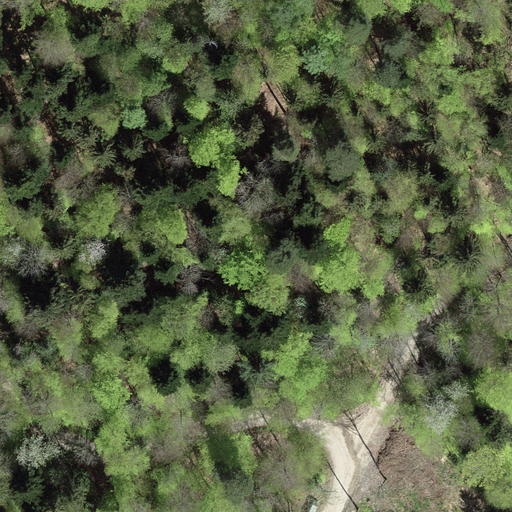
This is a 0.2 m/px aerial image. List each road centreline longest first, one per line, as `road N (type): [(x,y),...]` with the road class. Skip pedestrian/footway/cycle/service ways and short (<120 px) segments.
road 1 (track): [(0,380),(71,446),(107,452),(136,452),(242,419),(289,414),(326,428),(346,494),(337,511)]
road 2 (track): [(326,428),(362,414),(390,382),(422,317),(453,285),(511,252)]
